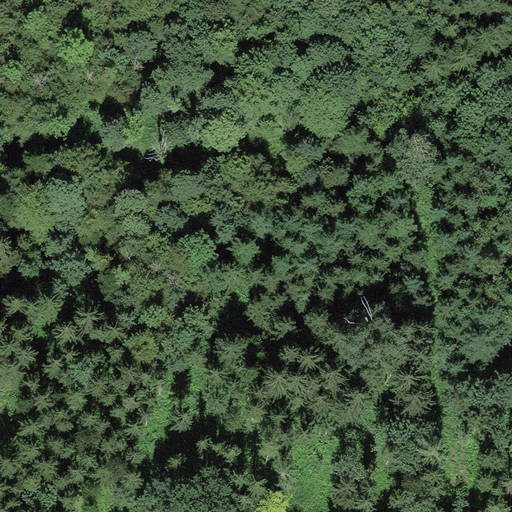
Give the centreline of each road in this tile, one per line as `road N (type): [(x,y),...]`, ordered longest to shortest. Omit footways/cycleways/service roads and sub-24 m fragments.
road 1 (track): [(0,155),(220,144),(308,126),(511,58)]
road 2 (track): [(308,126),(511,181)]
